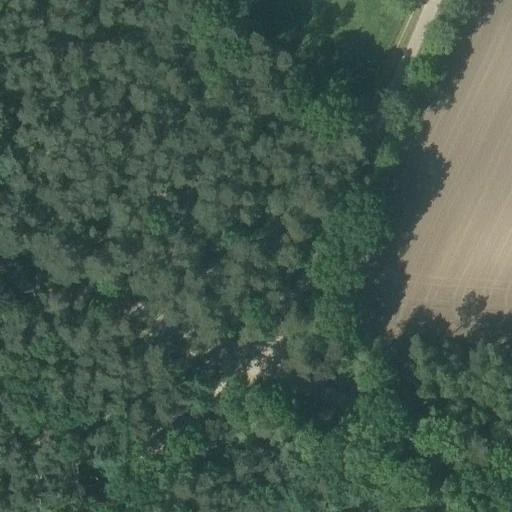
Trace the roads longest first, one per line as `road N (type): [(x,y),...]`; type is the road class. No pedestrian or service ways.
road 1 (unclassified): [(250,361),(290,314),(434,0)]
road 2 (unclassified): [(511,474),(250,361)]
road 3 (unclassified): [(250,361),(0,257)]
road 4 (track): [(88,511),(237,377)]
